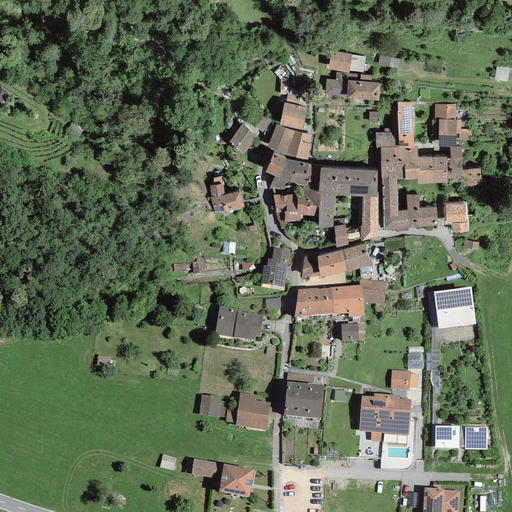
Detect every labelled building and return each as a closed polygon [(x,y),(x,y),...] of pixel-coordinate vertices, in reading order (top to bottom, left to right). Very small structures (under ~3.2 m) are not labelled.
[(331,51),(328,69),(348,73),(349,70),(352,55),(331,51)] [(363,72),(365,57),(352,55),(349,70),(363,72)] [(403,58),(381,56),(380,65),(394,66),(393,73),(401,74),(403,58)] [(495,75),(511,78),(511,64),(498,61),(495,75)] [(274,72),(281,79),(289,72),(282,64),(274,72)] [(281,79),(280,95),(287,95),(287,93),(289,94),(289,72),(281,79)] [(326,79),(325,95),(347,97),(348,81),(360,81),(360,75),(336,72),(335,80),(326,79)] [(360,81),(348,81),(347,97),(347,98),(379,101),(380,83),(371,83),(371,76),(360,75),(360,81)] [(1,91),(0,89),(0,104),(5,109),(11,102),(8,99),(11,95),(4,88),(1,91)] [(284,102),(279,125),(302,130),(306,108),(297,106),(299,97),(289,94),(287,93),(287,95),(286,103),(284,102)] [(397,112),(398,128),(399,148),(414,148),(414,146),(412,103),(397,102),(398,111),(397,112)] [(431,135),(439,135),(438,145),(438,147),(450,147),(456,147),(456,146),(456,145),(456,133),(458,134),(461,134),(461,129),(461,120),(455,120),(455,104),(434,104),(434,120),(432,120),(431,135)] [(272,120),(260,111),(250,123),(262,132),(272,120)] [(379,112),(369,112),(369,122),(379,122),(379,112)] [(256,137),(242,123),(229,142),(243,154),(256,137)] [(294,131),(276,124),(267,146),(287,153),(294,131)] [(375,132),(375,147),(381,147),(397,148),(399,148),(398,128),(384,129),(384,133),(375,132)] [(458,134),(458,140),(471,140),(471,129),(461,129),(461,134),(458,134)] [(311,135),(294,131),(287,153),(307,160),(311,135)] [(417,146),(414,146),(414,148),(399,148),(397,148),(398,151),(398,164),(404,164),(405,180),(418,179),(417,157),(417,151),(417,146)] [(451,159),(462,158),(461,147),(456,146),(456,147),(450,147),(451,159)] [(396,180),(405,180),(404,164),(398,164),(398,151),(397,148),(381,147),(380,151),(381,179),(396,180)] [(270,160),(265,172),(275,176),(278,177),(286,159),(286,158),(273,152),(270,160)] [(433,158),(417,157),(418,179),(418,184),(433,183),(433,158)] [(446,157),(433,158),(433,183),(447,183),(446,159),(446,157)] [(462,170),(462,158),(451,159),(446,159),(447,183),(463,182),(462,170)] [(284,189),(286,183),(303,186),(304,186),(308,182),(319,184),(320,168),(321,165),(308,164),(286,159),(278,177),(275,176),(269,188),(284,189)] [(321,194),(334,195),(357,196),(362,197),(378,197),(378,193),(377,193),(377,170),(320,168),(319,184),(319,194),(321,194)] [(480,168),(462,170),(463,182),(464,187),(481,186),(480,168)] [(213,185),(223,184),(222,176),(213,178),(213,185)] [(381,179),(383,212),(398,211),(396,180),(381,179)] [(287,222),(300,221),(300,215),(319,216),(319,207),(321,208),(321,194),(319,194),(319,184),(308,182),(304,186),(303,186),(302,194),(273,195),(276,211),(275,211),(278,221),(279,221),(284,221),(284,223),(287,222)] [(213,185),(210,186),(211,197),(210,197),(215,213),(221,213),(244,207),(240,191),(224,195),(223,184),(213,185)] [(318,228),(333,228),(334,195),(321,194),(321,208),(319,207),(319,216),(318,228)] [(408,228),(421,227),(419,209),(419,195),(406,195),(407,211),(408,228)] [(360,242),(378,237),(378,197),(362,197),(362,226),(360,226),(360,228),(360,238),(360,242)] [(453,233),(467,232),(467,223),(466,223),(466,203),(445,204),(445,223),(451,223),(452,231),(453,231),(453,233)] [(421,227),(437,226),(436,207),(419,209),(421,227)] [(408,228),(407,211),(398,211),(383,212),(383,231),(408,228)] [(334,219),(335,226),(344,225),(343,218),(334,219)] [(334,227),(336,248),(348,245),(348,242),(360,238),(360,228),(346,232),(345,225),(344,225),(335,226),(334,227)] [(465,240),(463,248),(477,250),(478,242),(465,240)] [(235,243),(223,241),(222,252),(234,254),(235,243)] [(342,250),(346,271),(347,272),(370,265),(365,244),(342,250)] [(289,250),(274,248),(272,259),(268,258),(267,266),(263,265),(261,284),(284,287),(289,250)] [(342,250),(317,256),(320,275),(321,277),(346,271),(342,250)] [(317,253),(304,257),(301,279),(320,275),(317,256),(317,253)] [(192,262),(193,274),(205,273),(204,257),(195,258),(196,262),(192,262)] [(253,262),(241,263),(242,270),(249,269),(253,265),(253,262)] [(185,263),(173,264),(174,272),(186,271),(185,263)] [(387,283),(360,279),(359,285),(362,285),(363,302),(383,305),(387,283)] [(346,286),(348,313),(349,317),(364,316),(363,302),(362,285),(359,285),(346,286)] [(334,315),(348,313),(346,286),(330,288),(333,313),(334,315)] [(471,287),(433,292),(438,329),(440,329),(475,324),(471,287)] [(298,289),(295,317),(333,313),(330,288),(317,289),(317,288),(298,289)] [(431,448),(435,448),(435,426),(438,426),(439,417),(440,329),(438,329),(433,292),(427,294),(431,329),(431,353),(430,371),(430,382),(432,386),(432,423),(431,448)] [(280,298),(265,299),(266,309),(280,307),(280,298)] [(241,310),(219,306),(215,334),(255,340),(255,336),(260,336),(263,315),(241,312),(241,310)] [(341,324),(341,341),(358,341),(364,341),(364,324),(358,324),(341,324)] [(423,367),(424,352),(409,352),(408,366),(423,367)] [(111,358),(100,357),(99,368),(110,369),(111,358)] [(410,372),(391,370),(390,389),(408,390),(409,387),(410,374),(410,372)] [(313,377),(287,373),(287,381),(300,382),(312,384),(313,377)] [(418,374),(410,374),(409,387),(417,388),(418,374)] [(297,416),(300,382),(287,381),(283,415),(297,416)] [(300,382),(297,416),(309,418),(312,384),(300,382)] [(312,384),(309,418),(321,418),(324,385),(312,384)] [(347,401),(347,391),(335,390),(334,400),(347,401)] [(238,411),(268,416),(270,407),(270,403),(255,400),(256,395),(240,393),(238,409),(238,411)] [(384,433),(387,395),(374,394),(374,396),(362,396),(359,431),(371,432),(384,433)] [(220,398),(201,395),(199,415),(226,418),(227,408),(228,403),(220,402),(220,398)] [(387,395),(384,433),(407,435),(408,435),(411,400),(399,399),(400,396),(387,395)] [(225,422),(236,423),(238,411),(238,409),(227,408),(226,418),(225,422)] [(236,423),(236,426),(267,430),(268,417),(268,416),(238,411),(236,423)] [(438,426),(435,426),(435,448),(459,448),(459,426),(438,426)] [(487,428),(465,427),(465,449),(487,450),(487,428)] [(383,442),(384,433),(371,432),(370,440),(383,442)] [(406,444),(407,435),(384,433),(383,442),(406,444)] [(176,458),(163,455),(159,467),(173,471),(176,458)] [(217,463),(194,458),(191,474),(214,478),(217,463)] [(254,469),(223,464),(219,492),(249,498),(254,469)] [(444,489),(424,488),(424,493),(423,508),(422,511),(457,511),(459,491),(444,490),(444,489)] [(423,508),(424,493),(410,492),(409,507),(423,508)]
